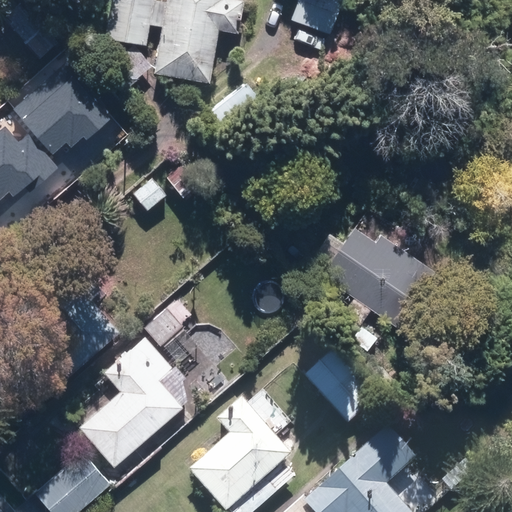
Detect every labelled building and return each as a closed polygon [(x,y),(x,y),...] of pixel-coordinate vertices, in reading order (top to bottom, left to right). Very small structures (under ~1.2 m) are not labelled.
[(24,0),(0,0),(0,3),(7,11),(1,17),(39,59),(61,40),(24,0)] [(170,0),(169,0),(116,0),(110,32),(148,41),(152,21),(166,23),(158,69),(213,78),(222,25),(239,29),(244,0),(170,0)] [(301,0),(295,17),(329,31),(341,0),(301,0)] [(150,50),(122,49),(121,79),(149,80),(150,50)] [(12,109),(54,155),(67,144),(71,148),(84,137),(87,140),(111,118),(64,64),(12,109)] [(261,92),(248,77),(213,108),(226,123),(261,92)] [(0,199),(9,192),(13,197),(25,186),(30,192),(59,168),(29,132),(18,142),(5,127),(0,131),(0,130),(0,199)] [(201,184),(181,162),(168,175),(187,196),(201,184)] [(167,194),(153,176),(135,191),(149,208),(167,194)] [(231,231),(209,202),(184,222),(206,250),(231,231)] [(325,277),(411,332),(447,276),(382,234),(379,239),(358,226),(325,277)] [(168,235),(141,255),(164,286),(191,265),(168,235)] [(93,297),(105,285),(93,273),(81,286),(73,277),(23,328),(72,375),(121,325),(93,297)] [(177,295),(144,324),(161,343),(194,314),(177,295)] [(389,334),(367,316),(348,339),(369,357),(389,334)] [(199,392),(146,331),(104,368),(121,389),(81,424),(116,464),(184,405),(199,392)] [(333,351),(306,375),(349,421),(375,397),(333,351)] [(193,471),(231,511),(255,511),(295,475),(283,462),(291,454),(243,402),(222,421),(234,433),(193,471)] [(418,458),(389,426),(306,499),(305,498),(288,511),(413,511),(389,484),(418,458)] [(77,511),(115,478),(88,448),(38,492),(55,511),(77,511)]
